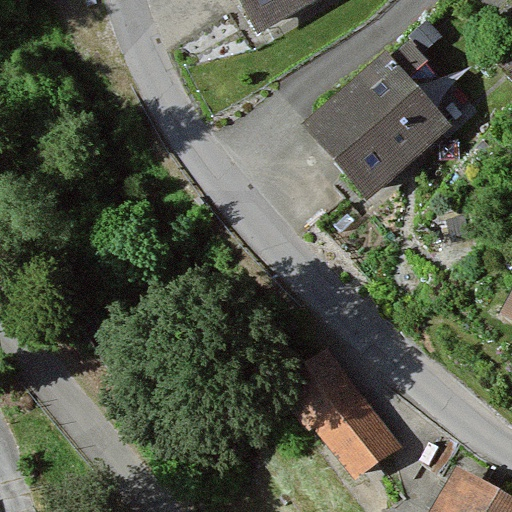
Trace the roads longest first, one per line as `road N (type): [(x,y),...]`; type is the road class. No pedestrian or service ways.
road 1 (residential): [(206,162),(265,238),(377,353),(511,455)]
road 2 (residential): [(206,162),(420,0)]
road 3 (residential): [(122,0),(152,77),(206,162)]
